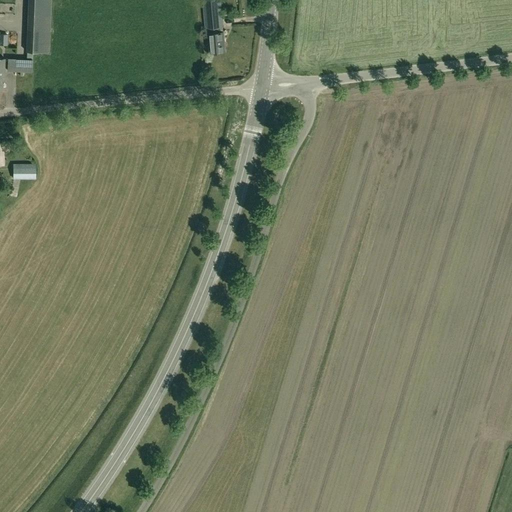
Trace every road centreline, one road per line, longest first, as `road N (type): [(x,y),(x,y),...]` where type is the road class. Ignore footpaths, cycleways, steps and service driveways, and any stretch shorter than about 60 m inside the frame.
road 1 (unclassified): [(139,511),(221,354),(280,180),(311,115),(309,83)]
road 2 (tertiary): [(81,511),(135,431),(189,326),(235,202),(261,88)]
road 3 (unclassified): [(0,114),(261,88)]
road 4 (tertiary): [(309,83),(511,58)]
